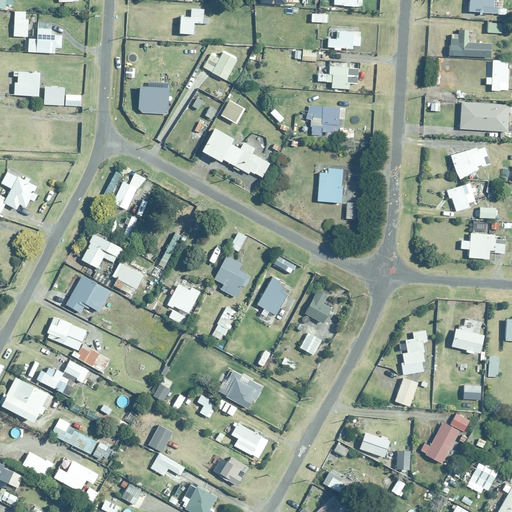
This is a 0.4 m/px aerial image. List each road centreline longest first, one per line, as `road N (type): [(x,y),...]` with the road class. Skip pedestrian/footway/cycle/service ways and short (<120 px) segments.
road 1 (residential): [(101,138),(351,267),(384,275)]
road 2 (residential): [(384,275),(405,0)]
road 3 (residential): [(268,511),(372,320),(384,275)]
road 4 (residential): [(0,341),(101,138)]
road 5 (residential): [(101,138),(108,0)]
road 6 (residential): [(384,275),(511,283)]
